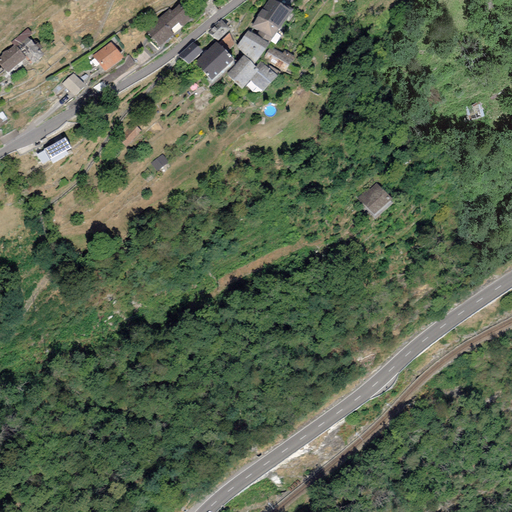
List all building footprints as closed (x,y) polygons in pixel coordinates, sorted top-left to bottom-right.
[(293,10),(275,0),(268,0),(257,16),(279,28),(279,29),(293,10)] [(170,8),(144,30),(160,48),(193,19),(179,3),(171,10),(170,8)] [(270,42),(279,28),(257,16),(251,27),(259,31),(257,34),(270,42)] [(221,20),(208,33),(218,41),(230,29),(221,20)] [(15,44),(16,46),(27,37),(32,34),(28,29),(11,42),(13,46),(15,44)] [(269,43),(248,30),(236,47),(255,64),(269,43)] [(234,45),(229,33),(218,43),(227,52),(234,45)] [(32,65),(44,55),(27,37),(16,46),(26,58),(32,65)] [(217,41),(195,61),(211,79),(233,60),(227,52),(218,43),(217,41)] [(110,42),(93,55),(105,71),(121,59),(123,58),(110,42)] [(202,52),(193,42),(178,56),(188,64),(202,52)] [(13,46),(0,55),(0,64),(7,73),(26,58),(16,46),(15,44),(13,46)] [(283,54),(271,47),(264,59),(285,72),(294,57),(284,51),(283,54)] [(244,55),(227,74),(242,89),(250,79),(258,71),(256,67),(244,55)] [(277,76),(261,62),(256,67),(258,71),(250,79),(263,91),(277,76)] [(73,72),(62,83),(75,96),(85,85),(73,72)] [(480,101),(465,107),(470,119),(485,113),(480,101)] [(133,124),(126,132),(134,139),(141,130),(133,124)] [(126,147),(134,139),(126,132),(119,140),(126,147)] [(65,137),(44,149),(44,150),(50,160),(71,147),(65,137)] [(44,150),(37,155),(42,164),(50,160),(44,150)] [(168,162),(162,155),(151,163),(157,170),(168,162)] [(391,200),(374,183),(358,198),(374,215),(391,200)]
